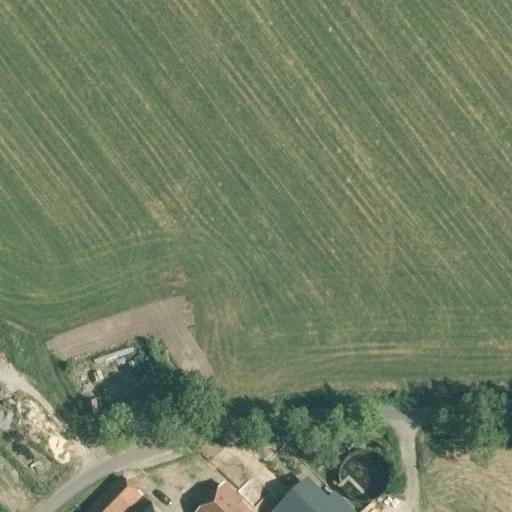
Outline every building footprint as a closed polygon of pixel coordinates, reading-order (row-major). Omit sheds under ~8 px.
[(150,337),(74,358),(86,402),(162,380),(150,337)] [(0,436),(7,446),(18,438),(0,415),(0,436)] [(256,511),(354,511),(287,444),(236,491),(256,511)] [(156,511),(121,478),(88,511),(156,511)] [(251,511),(224,485),(197,511),(251,511)]
